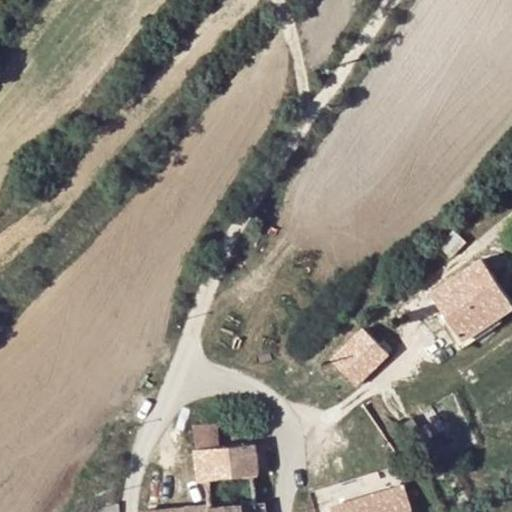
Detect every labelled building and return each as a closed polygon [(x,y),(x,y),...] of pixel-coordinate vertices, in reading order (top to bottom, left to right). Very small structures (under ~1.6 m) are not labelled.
[(511,306),(481,262),(433,296),(464,340),(511,306)] [(359,332),(331,359),(337,367),(367,342),(359,332)] [(367,342),(337,367),(349,384),(360,375),(364,379),(384,361),(367,342)] [(411,452),(427,443),(412,419),(396,428),(411,452)] [(195,449),(250,445),(247,420),(193,424),(195,449)] [(210,507),(239,505),(256,504),(250,445),(195,449),(198,479),(207,478),(210,507)] [(406,469),(414,480),(414,493),(425,488),(414,466),(406,469)] [(400,501),(414,493),(414,480),(406,469),(389,478),(400,501)] [(265,511),(265,503),(256,504),(239,505),(239,511),(265,511)]
